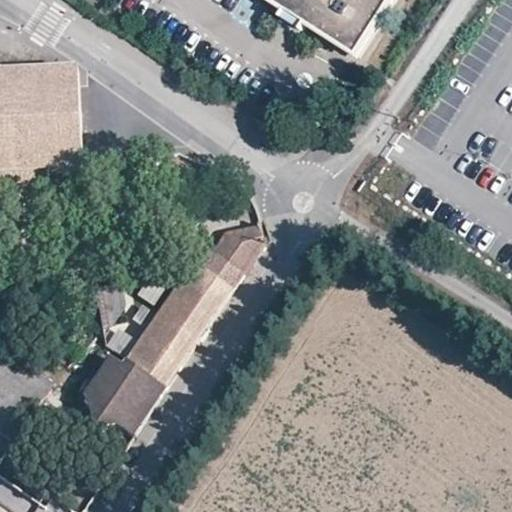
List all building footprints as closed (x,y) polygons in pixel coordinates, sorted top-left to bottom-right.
[(268,0),(362,61),(401,0),(268,0)] [(0,178),(48,176),(82,175),(77,75),(4,80),(0,77),(0,178)] [(0,208),(49,205),(48,176),(0,178),(0,208)] [(264,249),(260,228),(225,238),(211,257),(242,279),(243,278),(264,249)] [(242,279),(211,257),(197,278),(230,297),(242,279)] [(230,297),(197,278),(195,276),(185,277),(93,413),(119,431),(133,440),(134,438),(230,297)] [(137,299),(154,307),(161,293),(144,284),(137,299)] [(103,353),(125,351),(120,288),(98,290),(103,353)] [(53,386),(0,350),(0,374),(42,402),(53,386)] [(0,374),(0,437),(12,446),(42,402),(0,374)] [(133,440),(119,431),(113,439),(126,449),(133,440)]
